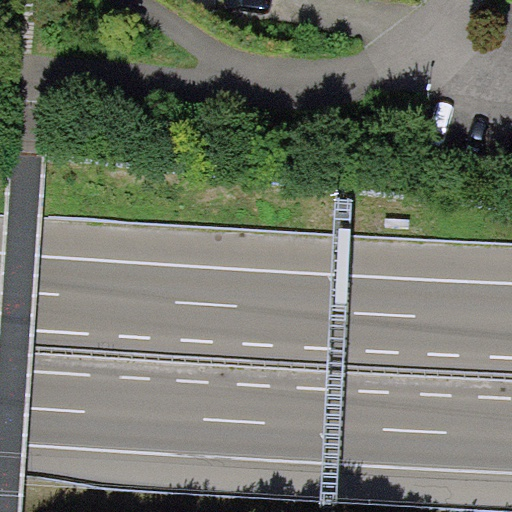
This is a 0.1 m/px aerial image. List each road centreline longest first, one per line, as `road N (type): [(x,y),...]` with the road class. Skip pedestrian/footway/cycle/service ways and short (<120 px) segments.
road 1 (motorway): [(511,318),(0,288)]
road 2 (motorway): [(0,405),(511,434)]
road 3 (residential): [(27,77),(325,89),(391,67),(423,41)]
